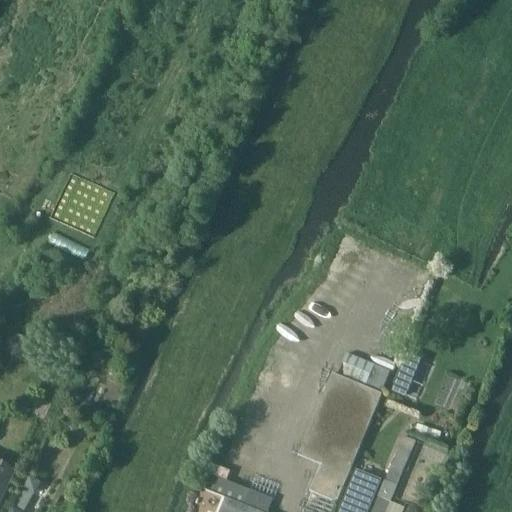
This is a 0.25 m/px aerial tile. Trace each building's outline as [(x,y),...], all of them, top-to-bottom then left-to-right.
[(189,178),(185,176),(176,199),(175,201),(181,203),(189,181),(188,180),(189,178)] [(199,186),(207,191),(212,182),(204,177),(199,186)] [(28,341),(14,335),(8,349),(22,355),(28,341)] [(380,394),(390,371),(346,353),(336,376),(332,374),(298,456),(320,465),(308,492),(336,504),(381,395),(380,394)] [(408,355),(392,393),(406,399),(422,360),(408,355)] [(417,426),(414,435),(425,438),(428,430),(417,426)] [(432,431),(429,439),(438,443),(441,435),(432,431)] [(402,511),(404,508),(390,503),(415,441),(403,436),(378,497),(371,511),(402,511)] [(0,495),(12,471),(0,465),(0,495)] [(366,511),(379,482),(357,473),(340,511),(366,511)] [(12,508),(10,511),(25,511),(36,492),(41,484),(29,477),(22,489),(24,490),(13,509),(12,508)] [(244,503),(243,504),(262,511),(266,511),(272,500),(248,491),(244,503)] [(256,511),(228,501),(223,511),(256,511)]
